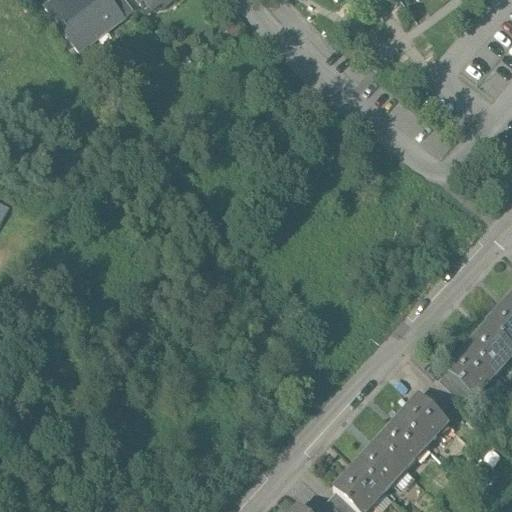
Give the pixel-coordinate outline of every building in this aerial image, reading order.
[(106,0),(58,0),(45,10),(78,55),(122,21),(106,0)] [(106,0),(122,21),(133,13),(122,0),(106,0)] [(135,0),(141,7),(144,4),(152,14),(162,6),(164,9),(175,1),(173,0),(135,0)] [(0,206),(0,228),(10,212),(0,206)] [(511,307),(507,303),(485,326),(487,327),(511,350),(511,307)] [(511,351),(511,350),(487,327),(465,351),(491,374),(494,377),(505,366),(502,363),(511,351)] [(491,374),(465,351),(444,374),(447,377),(468,396),(473,400),(484,388),(480,385),(491,374)] [(468,396),(447,377),(439,386),(453,400),(460,406),(468,396)] [(439,386),(436,384),(428,392),(445,408),(453,400),(439,386)] [(445,408),(428,392),(420,401),(437,417),(445,408)] [(419,400),(397,423),(422,446),(425,449),(436,438),(433,435),(444,423),(437,417),(420,401),(419,400)] [(422,446),(397,423),(375,446),(401,469),(404,472),(415,461),(412,458),(422,446)] [(375,446),(354,469),(379,492),(382,495),(393,484),(390,481),(401,469),(375,446)] [(354,469),(332,492),(337,496),(353,511),(366,511),(372,507),(369,504),(379,492),(354,469)] [(353,511),(337,496),(328,505),(335,511),(353,511)] [(335,511),(328,505),(326,503),(317,511),(335,511)]
